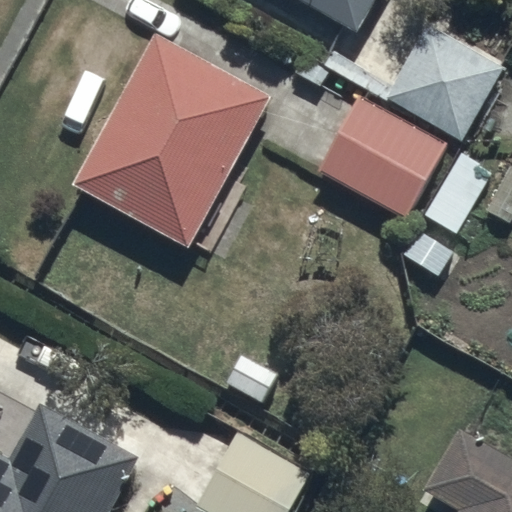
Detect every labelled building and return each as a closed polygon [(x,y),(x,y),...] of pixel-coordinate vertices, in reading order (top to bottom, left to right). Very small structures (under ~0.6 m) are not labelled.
[(323,66),(325,70),(463,147),(507,69),(433,28),(422,47),(391,29),(380,48),(364,39),(385,0),(300,0),(346,25),(323,66)] [(272,102),(156,37),(78,191),(197,251),(272,102)] [(359,99),(318,175),(407,223),(448,147),(359,99)] [(461,238),(493,176),(457,157),(424,219),(461,238)] [(12,464),(0,457),(0,511),(117,511),(143,465),(42,410),(12,464)] [(511,511),(511,462),(460,432),(427,498),(451,511),(511,511)] [(294,511),(312,481),(238,440),(198,511),(294,511)]
